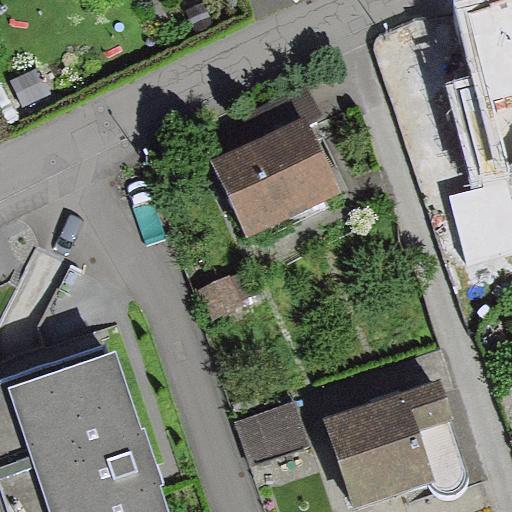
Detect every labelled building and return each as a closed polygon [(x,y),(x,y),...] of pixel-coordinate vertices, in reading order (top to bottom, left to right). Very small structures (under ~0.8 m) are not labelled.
[(456,85),(478,177),(509,167),(511,165),(511,0),(489,0),(468,5),(486,78),(456,85)] [(41,71),(11,85),(23,110),(52,97),(41,71)] [(211,173),(249,252),(346,206),(311,132),(326,125),(309,89),(250,117),(254,125),(223,140),(234,163),(211,173)] [(453,192),(468,263),(511,252),(511,189),(510,181),(453,192)] [(250,273),(231,283),(243,305),(261,296),(250,273)] [(230,280),(195,298),(210,327),(245,310),(243,305),(231,283),(230,280)] [(111,351),(0,386),(0,511),(162,511),(160,504),(165,502),(146,443),(142,445),(111,351)] [(324,432),(350,511),(382,511),(434,495),(438,500),(445,503),(451,504),(457,502),(463,499),(466,494),(468,489),(469,483),(469,477),(441,393),(402,405),(399,397),(371,406),(374,416),(324,432)] [(251,469),(311,450),(297,406),(237,425),(251,469)]
